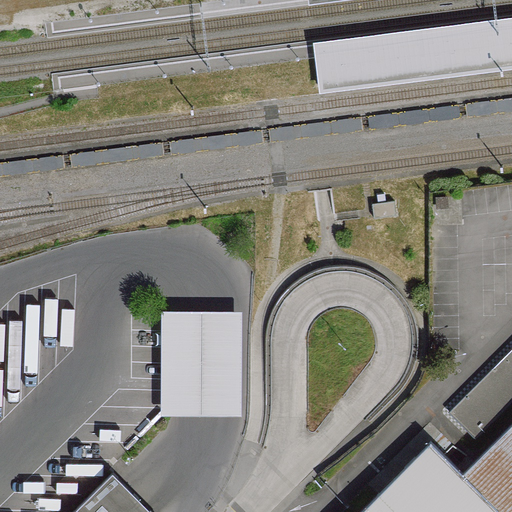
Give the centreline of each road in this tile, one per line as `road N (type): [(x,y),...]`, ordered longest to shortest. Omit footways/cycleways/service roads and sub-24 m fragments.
road 1 (unclassified): [(284,474),(325,441),(391,364),(394,322),(365,292)]
road 2 (unclassified): [(365,292),(325,292),(296,318),(284,474)]
